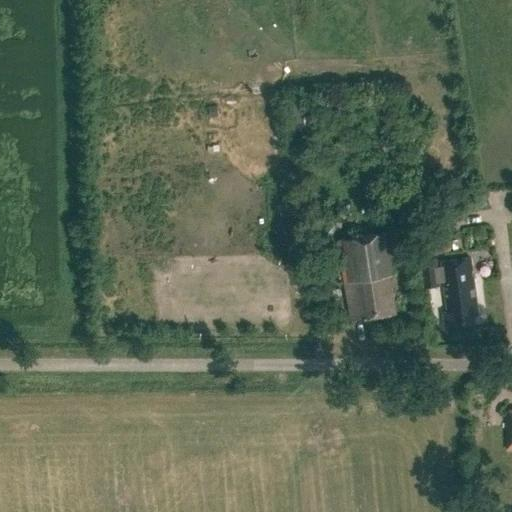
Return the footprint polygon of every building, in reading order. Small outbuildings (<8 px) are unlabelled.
[(303,103),(287,105),(291,143),(307,141),(303,103)] [(208,106),(208,118),(217,118),(217,107),(208,106)] [(445,217),(417,220),(422,255),(450,251),(445,217)] [(393,288),(398,287),(390,232),(338,241),(351,321),(397,314),(393,288)] [(413,256),(402,257),(404,267),(414,265),(413,256)] [(472,314),(478,313),(473,277),(470,277),(469,271),(472,271),(470,258),(440,262),(441,267),(436,268),(435,258),(420,260),(424,288),(439,286),(438,282),(443,282),(447,313),(443,313),(444,325),(473,321),(472,314)] [(511,413),(502,414),(503,453),(511,453),(511,413)]
